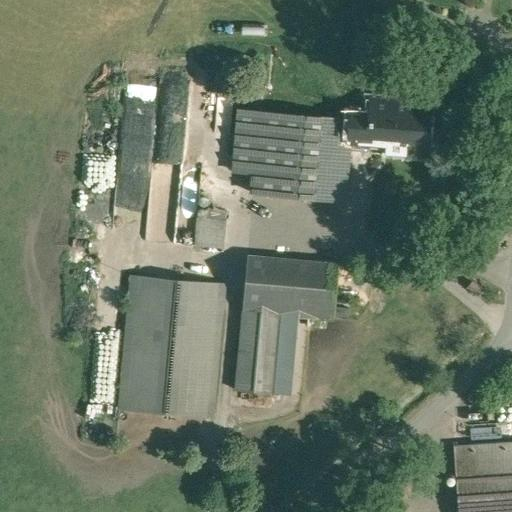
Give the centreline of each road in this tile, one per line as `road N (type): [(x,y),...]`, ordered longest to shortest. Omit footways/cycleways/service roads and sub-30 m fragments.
road 1 (unclassified): [(328,511),(511,345)]
road 2 (unknown): [(421,251),(421,378)]
